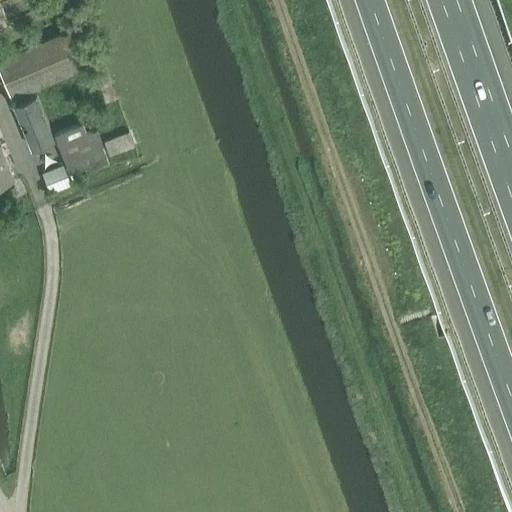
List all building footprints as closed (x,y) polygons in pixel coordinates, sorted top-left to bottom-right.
[(511,507),(447,329),(386,164),(329,0),(327,0),(385,165),(438,310),(511,511),(511,34),(500,0),(498,0),(511,40),(511,507)] [(0,62),(16,101),(90,71),(75,32),(0,62)] [(35,149),(57,141),(39,96),(17,105),(35,149)] [(130,131),(105,140),(111,155),(136,146),(130,131)] [(0,186),(17,180),(0,138),(0,186)] [(66,162),(45,170),(53,190),(74,182),(66,162)] [(19,309),(13,347),(32,351),(39,312),(19,309)]
